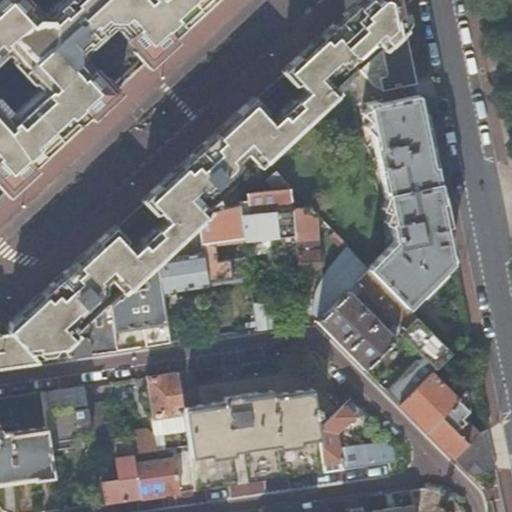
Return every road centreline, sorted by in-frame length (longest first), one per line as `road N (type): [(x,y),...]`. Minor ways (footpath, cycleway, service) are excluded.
road 1 (residential): [(442,471),(311,338),(0,385)]
road 2 (residential): [(298,0),(0,248)]
road 3 (tertiary): [(439,0),(511,356)]
road 4 (residential): [(170,511),(442,471)]
